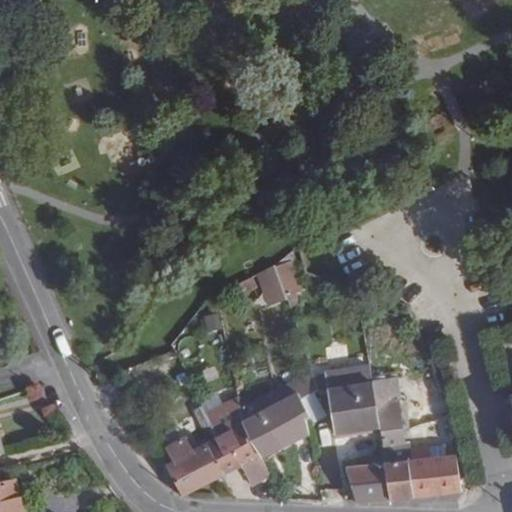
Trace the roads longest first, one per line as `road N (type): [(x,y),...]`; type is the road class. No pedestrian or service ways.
road 1 (residential): [(0,214),(98,427),(136,483),(177,511)]
road 2 (residential): [(458,327),(504,489)]
